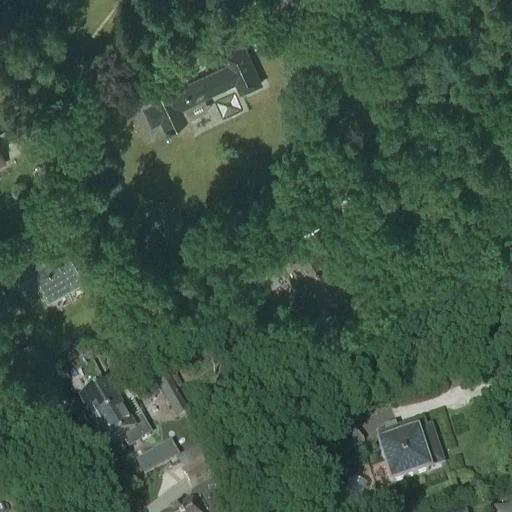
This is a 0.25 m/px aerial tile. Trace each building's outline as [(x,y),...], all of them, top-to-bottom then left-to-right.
[(145,86),(152,101),(143,106),(151,122),(160,118),(166,130),(187,121),(181,108),(236,83),(240,93),(261,84),(243,46),(227,54),(232,64),(189,84),(188,83),(172,91),(165,76),(145,86)] [(143,77),(137,64),(116,74),(122,88),(143,77)] [(58,200),(61,205),(66,202),(61,193),(52,177),(41,183),(52,203),(58,200)] [(84,229),(78,218),(55,230),(61,242),(84,229)] [(12,234),(27,260),(15,268),(23,283),(36,276),(49,298),(62,291),(61,291),(63,290),(64,291),(80,282),(80,281),(82,279),(75,267),(73,268),(67,258),(69,257),(69,256),(59,262),(36,221),(12,234)] [(276,240),(290,261),(290,260),(307,286),(313,282),(323,297),(349,281),(321,239),(306,249),(293,229),(276,240)] [(143,364),(156,356),(152,349),(151,349),(141,355),(138,356),(143,364)] [(157,391),(160,389),(171,383),(156,356),(143,364),(157,391)] [(365,384),(357,368),(343,375),(352,391),(365,384)] [(171,383),(160,389),(164,396),(175,390),(171,383)] [(91,424),(93,427),(122,410),(109,388),(80,404),(86,415),(84,417),(89,425),(91,424)] [(122,410),(93,427),(95,430),(93,432),(97,440),(100,439),(106,450),(123,440),(129,450),(140,444),(139,443),(150,436),(143,424),(133,430),(122,410)] [(205,421),(215,439),(232,430),(222,412),(205,421)] [(327,437),(343,458),(364,443),(348,422),(327,437)] [(422,454),(435,449),(429,432),(424,433),(421,425),(380,439),(383,447),(380,448),(392,484),(428,472),(422,454)] [(148,461),(139,466),(145,477),(167,464),(180,456),(172,442),(146,457),(148,461)] [(177,511),(214,511),(236,500),(212,459),(184,474),(199,500),(177,511)] [(355,511),(366,483),(348,476),(334,511),(355,511)] [(465,494),(479,502),(486,490),(472,482),(465,494)]
